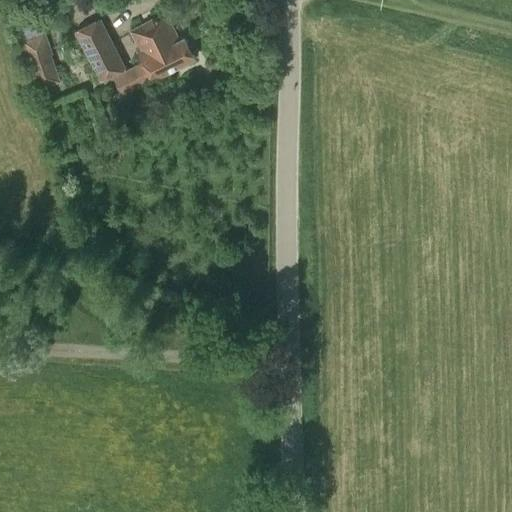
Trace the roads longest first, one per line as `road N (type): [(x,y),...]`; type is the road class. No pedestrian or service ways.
road 1 (tertiary): [(297,511),(285,0)]
road 2 (unknown): [(0,347),(293,361)]
